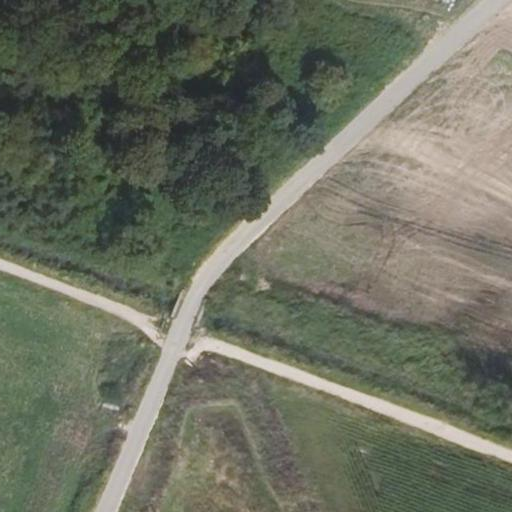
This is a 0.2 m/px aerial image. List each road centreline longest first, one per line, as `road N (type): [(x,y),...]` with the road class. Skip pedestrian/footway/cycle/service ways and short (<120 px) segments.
road 1 (unclassified): [(105,511),(194,284),(501,0)]
road 2 (track): [(174,332),(0,268)]
